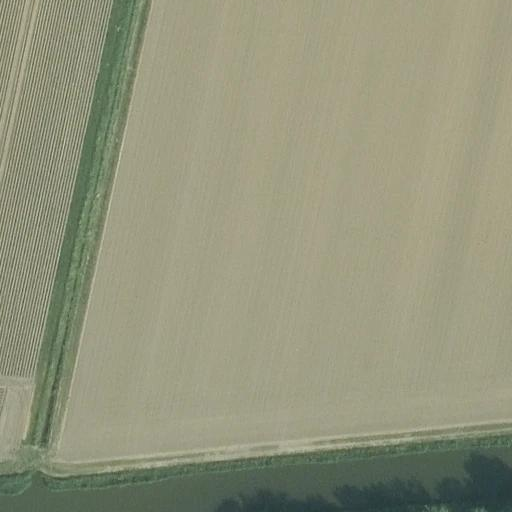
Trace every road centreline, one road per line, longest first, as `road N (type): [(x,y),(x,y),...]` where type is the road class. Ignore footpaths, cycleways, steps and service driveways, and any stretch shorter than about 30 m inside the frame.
road 1 (track): [(120,0),(21,468),(0,468)]
road 2 (track): [(21,468),(511,422)]
